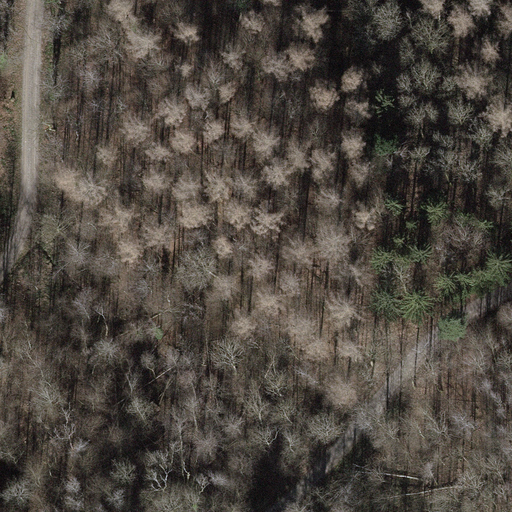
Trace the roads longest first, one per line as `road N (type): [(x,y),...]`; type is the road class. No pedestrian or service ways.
road 1 (track): [(283,511),(452,322),(511,292)]
road 2 (track): [(46,0),(30,188),(16,253),(0,273)]
